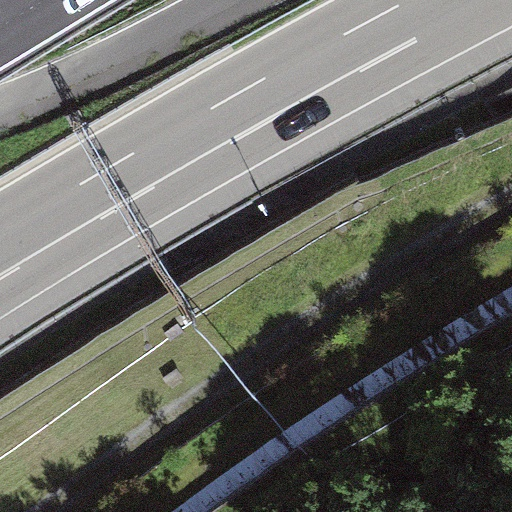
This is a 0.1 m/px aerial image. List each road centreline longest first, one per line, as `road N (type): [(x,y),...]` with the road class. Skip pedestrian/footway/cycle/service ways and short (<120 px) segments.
road 1 (track): [(77,511),(511,214)]
road 2 (motorway): [(0,305),(247,91)]
road 3 (motorway): [(0,230),(247,91)]
road 4 (motorway): [(247,91),(411,0)]
